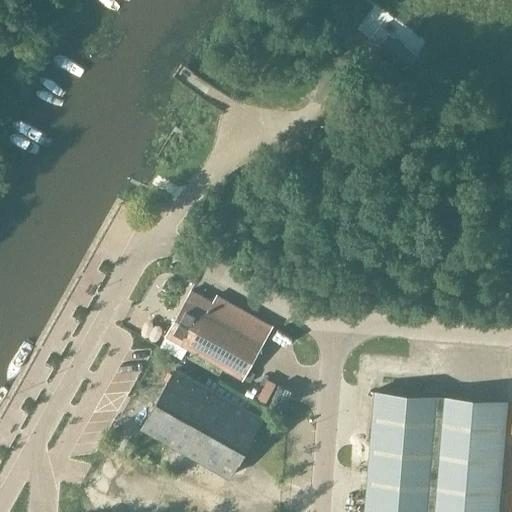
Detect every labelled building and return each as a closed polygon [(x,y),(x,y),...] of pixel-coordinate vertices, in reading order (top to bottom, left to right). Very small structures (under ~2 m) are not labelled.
[(407,71),(418,57),(378,28),(368,42),(407,71)] [(269,333),(212,302),(192,290),(160,346),(182,359),(188,348),(192,350),(187,358),(218,376),(223,367),(243,378),(269,333)] [(175,368),(144,425),(143,428),(229,477),(263,417),(175,368)] [(498,511),(507,400),(375,390),(365,511),(498,511)] [(245,511),(259,509),(254,479),(241,481),(245,511)]
